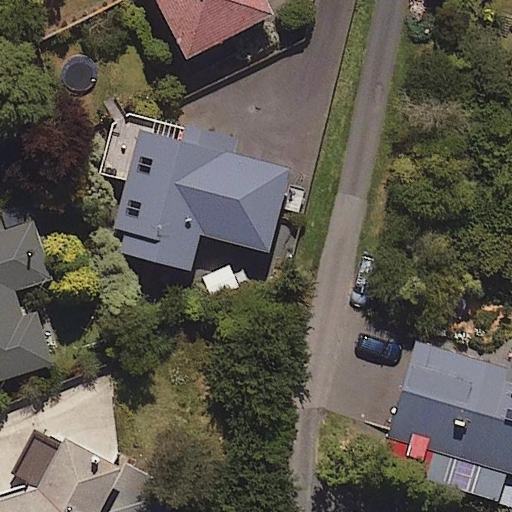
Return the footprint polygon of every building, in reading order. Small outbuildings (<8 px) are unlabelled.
[(150,0),(186,70),(277,23),(264,0),(150,0)] [(268,259),(291,176),(234,160),(239,143),(186,128),(181,146),(142,136),(114,235),(127,239),(122,259),(188,277),(199,240),(268,259)] [(53,286),(36,228),(0,238),(0,389),(56,373),(40,319),(23,324),(15,297),(53,286)] [(511,361),(509,372),(416,344),(387,442),(511,478),(511,361)] [(7,479),(36,495),(0,505),(0,511),(102,511),(122,477),(35,429),(7,479)]
